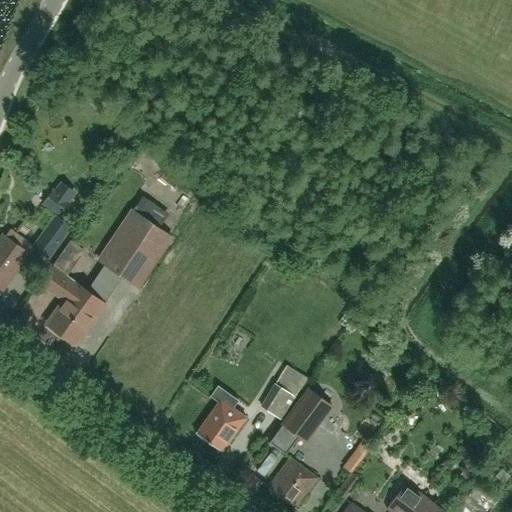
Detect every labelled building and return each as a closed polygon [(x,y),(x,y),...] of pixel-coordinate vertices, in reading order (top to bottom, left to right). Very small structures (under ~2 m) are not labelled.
[(49,191),(41,203),(59,214),(73,192),(60,184),(54,194),(49,191)] [(99,260),(137,286),(171,236),(133,210),(99,260)] [(57,214),(34,246),(50,258),(73,226),(57,214)] [(0,288),(2,291),(24,262),(30,254),(2,234),(0,237),(0,288)] [(76,283),(75,284),(52,267),(41,282),(64,299),(46,324),(75,345),(105,304),(76,283)] [(278,375),(259,406),(280,419),(299,389),(278,375)] [(196,432),(195,433),(222,453),(222,452),(223,451),(222,451),(246,418),(230,406),(235,399),(217,386),(209,397),(218,403),(197,432),(196,432)] [(309,389),(269,443),(286,455),(300,436),(306,440),(331,406),(309,389)] [(353,468),(371,448),(363,441),(344,461),(353,468)] [(297,506),(318,477),(290,457),(269,486),(297,506)] [(442,511),(405,484),(387,508),(391,511),(364,511),(351,502),(343,511),(442,511)] [(453,511),(488,511),(497,500),(477,485),(469,496),(467,494),(453,511)]
